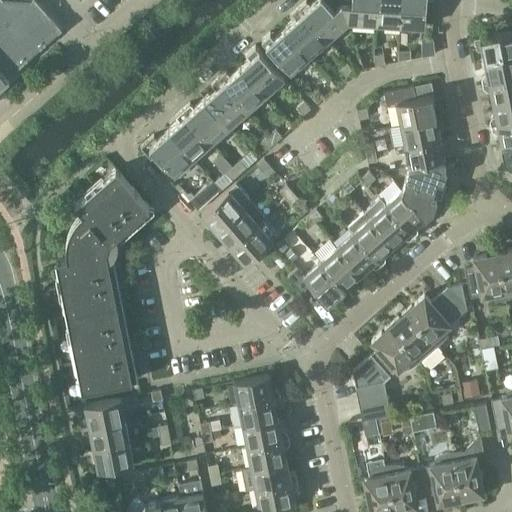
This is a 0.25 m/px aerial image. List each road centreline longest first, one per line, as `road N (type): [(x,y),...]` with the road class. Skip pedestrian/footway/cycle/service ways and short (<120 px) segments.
road 1 (residential): [(284,0),(115,150),(160,200)]
road 2 (residential): [(321,358),(330,339),(487,209)]
road 3 (residential): [(191,233),(161,268),(174,340),(186,346),(274,329)]
road 4 (tertiary): [(45,506),(0,292)]
road 5 (residential): [(487,209),(448,0)]
road 6 (residential): [(0,132),(147,0)]
road 7 (residential): [(344,511),(321,358)]
road 8 (residential): [(274,329),(191,233)]
